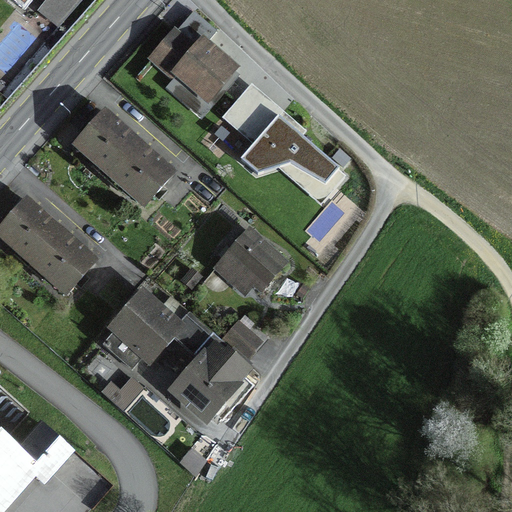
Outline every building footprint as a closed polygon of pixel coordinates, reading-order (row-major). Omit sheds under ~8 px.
[(77,0),(49,0),(40,12),(58,26),(77,0)] [(236,70),(206,44),(217,32),(194,12),(151,59),(174,79),(177,75),(208,102),(236,70)] [(277,119),(245,91),(222,118),(254,146),(277,119)] [(144,207),(173,175),(105,114),(76,146),(144,207)] [(279,117),(277,119),(254,146),(241,160),(258,175),(290,165),(325,185),(339,169),(279,117)] [(0,236),(67,295),(95,263),(26,202),(0,231),(0,236)] [(248,232),(216,269),(233,283),(241,272),(262,291),(285,264),(248,232)] [(181,346),(201,323),(190,313),(189,314),(171,298),(159,312),(143,298),(117,329),(118,330),(105,345),(131,368),(145,353),(151,358),(171,336),(181,346)] [(201,323),(181,346),(193,356),(213,333),(201,323)] [(256,349),(233,330),(223,342),(222,342),(245,362),(256,349)] [(222,342),(223,342),(213,333),(193,356),(201,363),(176,391),(207,418),(235,386),(234,385),(251,367),(245,362),(222,342)] [(115,384),(107,393),(127,410),(145,389),(135,380),(124,392),(115,384)] [(0,438),(0,495),(28,464),(26,462),(31,456),(50,472),(70,449),(44,426),(19,455),(0,438)]
